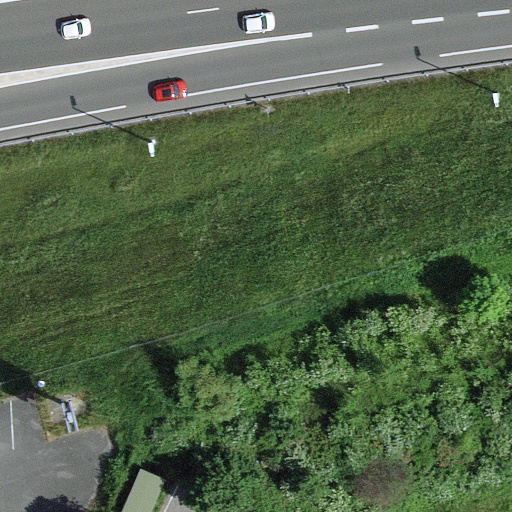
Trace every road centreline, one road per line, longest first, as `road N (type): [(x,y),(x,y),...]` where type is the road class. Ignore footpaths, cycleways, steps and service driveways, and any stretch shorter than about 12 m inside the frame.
road 1 (motorway): [(0,105),(511,1)]
road 2 (motorway): [(0,40),(310,0)]
